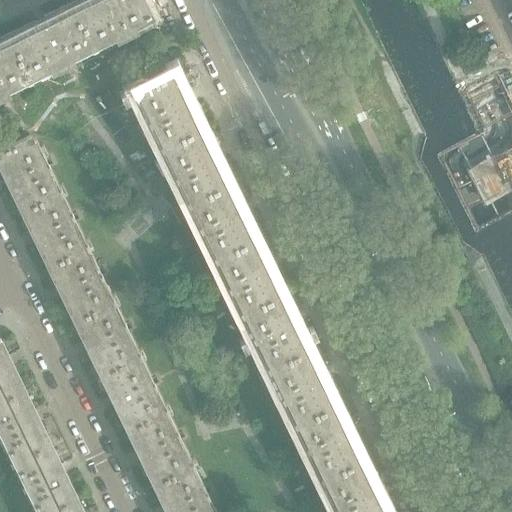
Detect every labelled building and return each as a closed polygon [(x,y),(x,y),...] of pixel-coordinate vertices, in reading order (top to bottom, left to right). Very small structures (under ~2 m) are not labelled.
[(132,25),(150,16),(142,0),(96,0),(43,26),(63,64),(71,60),(69,56),(115,33),(117,38),(134,29),(132,25)] [(4,88),(50,65),(52,70),(63,64),(43,26),(0,47),(0,95),(6,92),(4,88)] [(199,127),(184,94),(172,70),(136,87),(164,144),(199,127)] [(226,181),(210,150),(199,127),(164,144),(190,199),(226,181)] [(57,192),(31,138),(29,135),(0,148),(0,165),(21,210),(57,192)] [(253,237),(226,181),(190,199),(217,254),(253,237)] [(83,247),(57,192),(21,210),(48,264),(83,247)] [(279,292),(264,260),(253,237),(217,254),(244,309),(279,292)] [(110,301),(83,247),(48,264),(74,319),(110,301)] [(306,347),(279,292),(244,309),(270,364),(306,347)] [(136,356),(110,301),(74,319),(100,373),(136,356)] [(0,399),(24,389),(8,356),(0,339),(0,399)] [(333,402),(306,347),(270,364),(297,420),(333,402)] [(162,411),(136,356),(100,373),(127,428),(162,411)] [(49,442),(34,410),(24,389),(0,399),(0,431),(13,460),(49,442)] [(359,457),(333,402),(297,420),(324,475),(359,457)] [(189,465),(162,411),(127,428),(153,482),(189,465)] [(43,511),(76,496),(49,442),(13,460),(38,511),(43,511)] [(385,511),(370,481),(359,457),(324,475),(341,511),(385,511)] [(211,511),(189,465),(153,482),(167,511),(211,511)] [(83,511),(76,496),(43,511),(83,511)]
